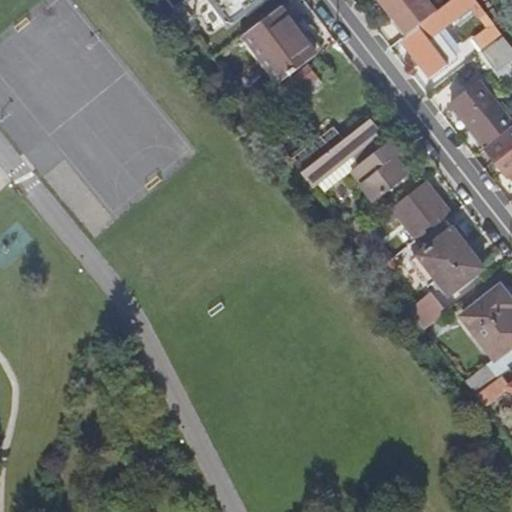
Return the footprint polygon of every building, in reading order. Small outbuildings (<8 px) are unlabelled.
[(212,0),(230,23),(258,0),(212,0)] [(406,35),(433,14),(422,0),(387,0),(388,1),(382,6),(406,35)] [(430,79),(455,59),(436,34),(454,20),(468,9),(473,14),(477,19),(483,14),(472,0),(451,0),(433,14),(406,35),(399,40),(413,57),(417,63),(430,79)] [(280,83),(315,56),(278,9),(243,36),(280,83)] [(458,26),(473,14),(468,9),(454,20),(458,26)] [(487,32),(493,27),(483,14),(477,19),(487,32)] [(480,53),(501,37),(493,27),(487,32),(472,44),(480,53)] [(495,74),(511,61),(511,51),(501,37),(480,53),(479,54),(495,74)] [(295,97),(317,80),(306,67),(280,87),(288,96),(292,93),(295,97)] [(299,102),(320,85),(317,80),(295,97),(299,102)] [(484,148),(511,127),(511,124),(480,85),(468,95),(465,91),(449,104),(484,148)] [(511,127),(484,148),(507,178),(509,177),(511,180),(511,127)] [(301,175),(344,142),(334,130),(292,162),(301,175)] [(374,203),(408,177),(396,161),(399,159),(388,144),(380,151),(373,141),(365,147),(355,134),(344,142),(301,175),(312,188),(350,159),(358,168),(351,173),(374,203)] [(417,242),(451,216),(426,184),(381,218),(388,226),(403,214),(411,224),(406,228),(417,242)] [(353,241),(366,230),(360,221),(346,232),(353,241)] [(372,266),(386,255),(366,230),(353,241),(372,266)] [(484,271),(453,231),(419,257),(421,261),(413,267),(428,287),(431,285),(437,281),(442,287),(449,297),(484,271)] [(377,272),(391,261),(386,255),(372,266),(377,272)] [(413,267),(421,261),(419,257),(410,264),(413,267)] [(394,272),(402,265),(396,258),(391,261),(377,272),(382,279),(393,270),(394,272)] [(437,291),(442,287),(437,281),(431,285),(437,291)] [(511,346),(511,302),(500,287),(462,317),(495,360),(511,346)] [(424,332),(445,315),(435,304),(415,319),(424,332)] [(478,396),(499,380),(488,366),(467,383),(478,396)]
